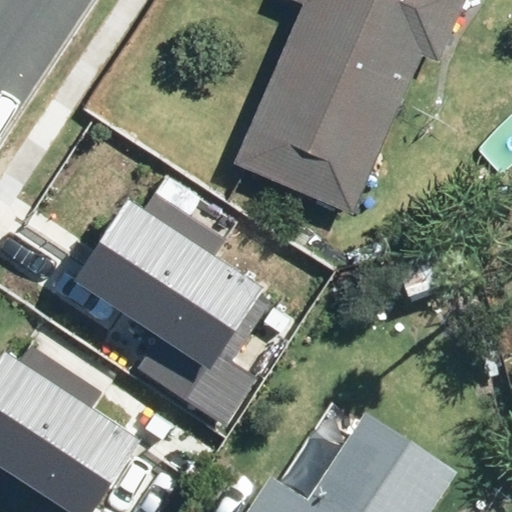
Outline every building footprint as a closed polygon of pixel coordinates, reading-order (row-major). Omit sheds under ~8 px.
[(286,0),(297,5),(223,168),(341,222),(416,55),(436,64),(463,0),(286,0)] [(119,173),(56,276),(189,356),(252,253),(119,173)] [(7,314),(0,325),(0,450),(77,497),(140,394),(7,314)] [(266,343),(234,324),(190,397),(223,416),(266,343)] [(433,511),(450,487),(360,430),(308,511),(294,511),(261,489),(245,511),(433,511)]
